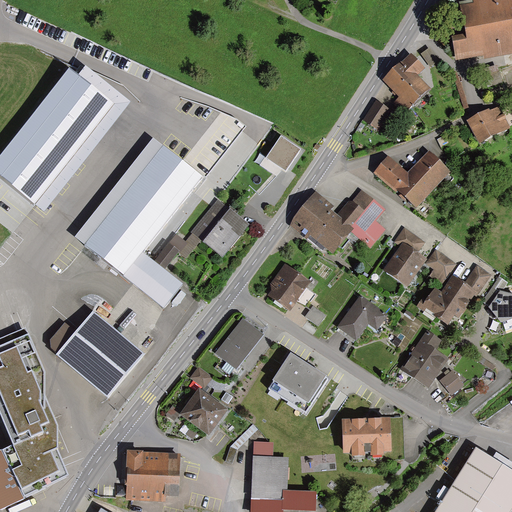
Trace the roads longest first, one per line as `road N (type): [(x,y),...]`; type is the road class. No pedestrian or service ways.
road 1 (residential): [(233,290),(430,417),(511,440)]
road 2 (tertiary): [(233,290),(96,462),(66,511)]
road 3 (tertiary): [(427,0),(322,164)]
road 4 (residential): [(511,94),(341,167)]
road 5 (residential): [(473,259),(341,167)]
road 6 (tertiary): [(322,164),(233,290)]
